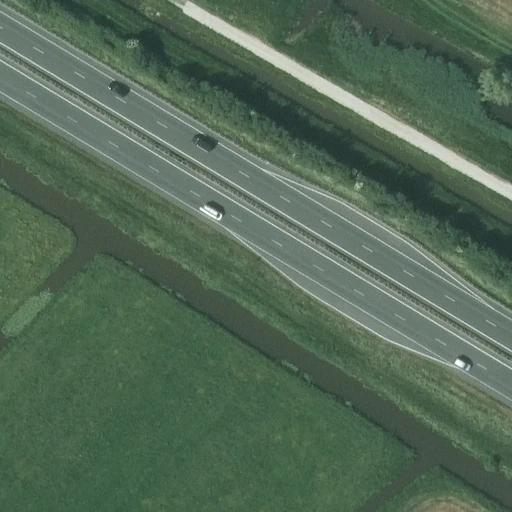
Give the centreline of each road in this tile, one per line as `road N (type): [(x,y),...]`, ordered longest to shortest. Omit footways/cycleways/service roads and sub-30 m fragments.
road 1 (trunk): [(0,77),(511,387)]
road 2 (trunk): [(511,336),(0,27)]
road 3 (track): [(180,0),(511,190)]
